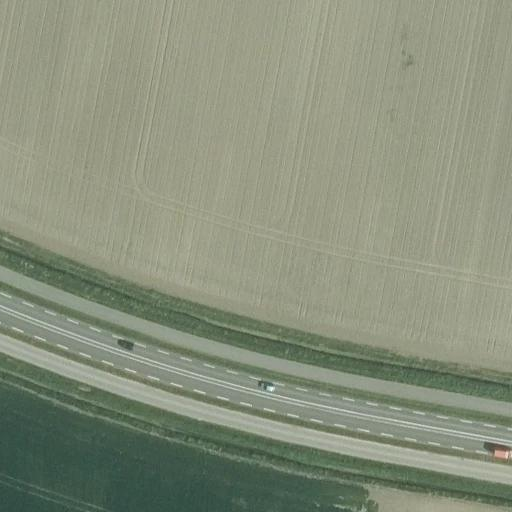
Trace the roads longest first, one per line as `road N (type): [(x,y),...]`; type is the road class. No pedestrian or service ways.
road 1 (unclassified): [(0,271),(121,326),(356,384),(511,411)]
road 2 (primary): [(511,446),(290,403),(85,343),(0,306)]
road 3 (unclassified): [(511,482),(179,410),(0,344)]
